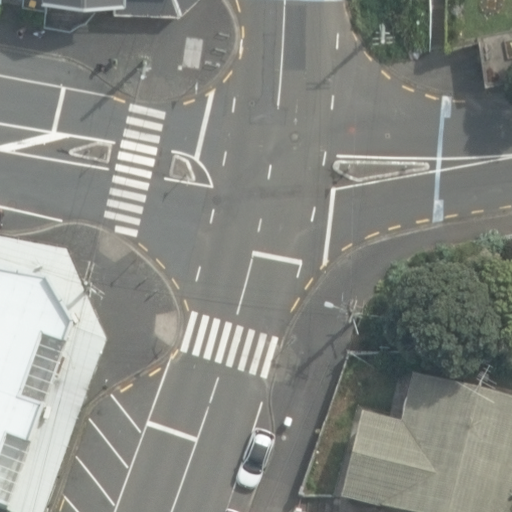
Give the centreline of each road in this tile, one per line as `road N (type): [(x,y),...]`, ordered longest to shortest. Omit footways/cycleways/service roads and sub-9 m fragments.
road 1 (tertiary): [(174,511),(234,336),(273,179)]
road 2 (tertiary): [(0,137),(273,179)]
road 3 (residential): [(273,179),(511,157)]
road 4 (residential): [(273,179),(287,0)]
